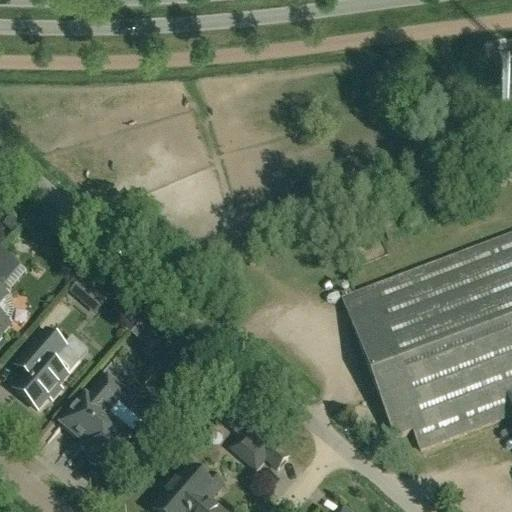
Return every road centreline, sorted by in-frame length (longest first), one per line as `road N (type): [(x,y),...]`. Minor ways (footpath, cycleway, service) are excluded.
road 1 (unclassified): [(0,63),(153,61),(511,19)]
road 2 (residential): [(337,445),(0,144)]
road 3 (tertiary): [(0,27),(146,28),(406,0)]
